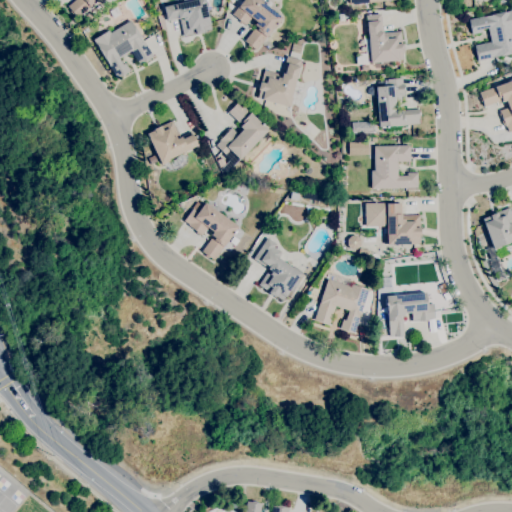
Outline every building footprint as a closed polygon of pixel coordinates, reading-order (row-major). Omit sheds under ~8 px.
[(97,0),(76,18),(67,6),(74,0),(97,0)] [(183,36),(179,18),(166,21),(163,6),(189,0),(203,0),(211,28),(203,30),(203,32),(195,34),(195,33),(183,36)] [(255,50),(251,47),(251,48),(247,45),(248,44),(244,41),(255,26),(254,25),(256,21),(251,17),(245,25),(243,23),(242,24),(238,21),(239,20),(232,14),(242,0),(259,0),(281,17),(277,23),(278,23),(276,25),(275,24),(255,50)] [(113,18),(108,11),(116,7),(120,14),(113,18)] [(511,52),(478,61),(474,45),(490,41),(487,27),(480,29),(481,32),(471,34),(468,20),(511,10),(511,52)] [(338,21),(337,14),(344,13),(345,21),(338,21)] [(356,64),(355,54),(365,53),(364,45),(368,44),(365,15),(380,13),(382,33),(400,31),(401,43),(402,43),(403,52),(401,52),(402,59),(356,64)] [(117,78),(93,40),(108,30),(110,33),(130,20),(133,25),(134,25),(141,37),(140,37),(143,42),(144,41),(153,56),(139,65),(130,50),(118,58),(122,64),(125,62),(130,71),(117,78)] [(290,107),(256,98),(259,90),(257,90),(259,81),(260,82),(263,70),(281,74),(286,56),(300,60),(299,66),(290,97),(292,98),(290,107)] [(385,128),(385,126),(378,127),(375,93),(369,94),(369,87),(379,86),(379,81),(380,81),(380,80),(386,80),(386,79),(401,78),(402,84),(403,84),(404,100),(395,101),(396,109),(398,108),(399,110),(418,109),(419,118),(418,118),(418,123),(387,126),(387,128),(385,128)] [(511,130),(508,132),(506,126),(505,126),(501,117),(500,117),(499,113),(500,113),(499,110),(508,107),(505,100),(502,102),(501,100),(483,106),(482,101),(480,102),(479,98),(481,97),(479,92),(509,81),(508,80),(510,79),(511,80),(511,79),(511,130)] [(226,173),(221,168),(224,165),(219,167),(216,160),(222,157),(225,164),(228,160),(224,156),(225,155),(215,145),(219,141),(218,140),(231,128),(237,134),(242,129),(239,126),(240,125),(227,111),(239,100),(261,123),(263,124),(262,125),(267,130),(226,173)] [(161,165),(160,163),(158,160),(150,164),(147,158),(156,154),(146,134),(153,130),(153,129),(159,126),(160,126),(172,120),(180,137),(190,132),(197,145),(169,159),(169,160),(161,165)] [(366,142),(346,142),(347,155),(366,155),(366,142)] [(370,189),(370,170),(374,170),(373,146),(409,144),(410,161),(396,162),(397,176),(406,175),(406,172),(417,172),(417,187),(370,189)] [(297,200),(289,199),(290,192),(298,193),(297,200)] [(329,211),(310,208),(309,210),(306,209),(306,207),(283,203),(284,201),(329,209),(329,211)] [(213,260),(201,251),(212,236),(210,235),(213,231),(207,227),(201,235),(199,234),(198,235),(195,232),(196,231),(187,225),(188,224),(183,221),(197,202),(202,206),(204,203),(237,226),(233,232),(234,232),(233,234),(232,233),(213,260)] [(386,244),(384,244),(384,236),(386,236),(386,225),(364,226),(363,203),(385,202),(385,203),(400,203),(400,215),(419,215),(419,235),(419,244),(386,244)] [(490,259),(486,248),(491,246),(481,218),(489,216),(489,215),(497,212),(508,207),(511,218),(511,241),(502,245),(505,253),(490,259)] [(234,245),(229,241),(233,236),(238,240),(234,245)] [(282,300),(275,296),(274,297),(267,293),(268,292),(258,285),(268,270),(252,259),(266,238),(275,244),(273,247),(280,252),(277,257),(292,268),(293,266),(301,272),(300,273),(282,300)] [(496,281),(489,261),(498,258),(505,277),(496,281)] [(304,283),(300,280),(304,275),(308,278),(304,283)] [(353,333),(339,328),(342,319),(345,320),(348,310),(335,306),(328,325),(313,319),(327,279),(350,287),(351,284),(368,289),(353,333)] [(389,337),(386,305),(384,305),(384,303),(386,303),(385,296),(425,292),(426,304),(433,303),(434,318),(428,319),(428,320),(419,321),(412,321),(411,312),(403,313),(404,316),(401,316),(403,335),(389,337)] [(244,511),(246,501),(261,503),(260,511),(271,511),(272,505),(287,507),(286,511),(244,511)]
